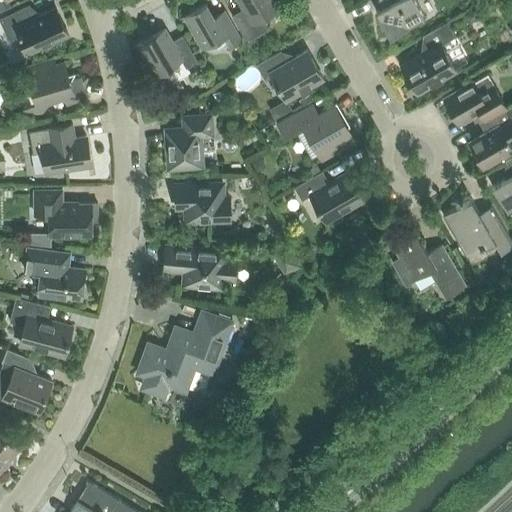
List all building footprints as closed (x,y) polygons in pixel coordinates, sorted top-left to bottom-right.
[(232,15),(247,41),(268,28),(262,17),(280,7),(276,0),(238,0),(244,8),(232,15)] [(376,11),(390,35),(425,15),(416,0),(388,0),(390,3),(376,11)] [(184,15),(203,47),(224,35),(230,46),(241,39),(224,11),(214,17),(206,3),(184,15)] [(29,4),(0,17),(0,19),(9,39),(20,34),(28,53),(69,34),(56,7),(35,17),(29,4)] [(475,8),(465,14),(470,22),(480,16),(475,8)] [(431,49),(403,65),(418,92),(431,84),(432,84),(442,79),(442,78),(456,70),(441,45),(456,36),(447,21),(423,35),(431,49)] [(137,45),(154,74),(181,59),(186,67),(197,61),(182,35),(172,41),(165,29),(137,45)] [(280,50),(256,64),(263,76),(270,72),(286,99),(323,78),(307,49),(287,61),(280,50)] [(33,89),(24,105),(41,114),(50,98),(64,93),(67,103),(86,97),(79,76),(70,79),(65,63),(56,66),(54,59),(26,67),(29,75),(33,89)] [(479,123),(505,108),(507,107),(493,83),(480,91),(474,81),(444,99),(457,122),(473,112),(479,123)] [(309,93),(299,98),(303,104),(312,99),(309,93)] [(304,108),(278,123),(285,136),(304,125),(323,157),(354,139),(334,105),(310,118),(304,108)] [(479,123),(486,133),(469,143),(483,166),(511,148),(511,146),(506,135),(511,131),(511,119),(505,108),(479,123)] [(166,129),(169,167),(202,165),(200,135),(213,134),(211,114),(183,116),(184,128),(166,129)] [(75,137),(72,123),(29,130),(33,153),(43,151),(46,172),(91,165),(87,135),(75,137)] [(511,173),(492,185),(509,214),(511,212),(511,155),(506,159),(511,169),(511,173)] [(322,171),(295,187),(302,199),(310,195),(326,221),(365,198),(349,171),(329,183),(322,171)] [(175,184),(176,198),(185,198),(186,220),(230,219),(229,196),(223,196),(223,183),(208,183),(208,179),(185,179),(185,184),(175,184)] [(98,202),(62,203),(62,189),(34,189),(35,214),(49,214),(49,235),(92,234),(92,220),(98,220),(98,202)] [(491,205),(479,212),(471,198),(443,215),(467,257),(481,249),(482,250),(487,247),(486,246),(495,241),(501,252),(511,245),(511,240),(497,215),(491,205)] [(407,284),(413,280),(431,270),(446,297),(466,285),(441,243),(428,251),(416,230),(393,244),(400,257),(393,261),(407,284)] [(166,245),(164,268),(185,270),(184,284),(221,287),(222,277),(235,278),(236,261),(224,260),(225,250),(166,245)] [(26,262),(25,270),(40,272),(38,292),(81,298),(85,268),(69,266),(71,252),(57,250),(28,246),(26,262)] [(293,250),(278,248),(286,268),(300,263),(293,250)] [(478,293),(470,297),(476,309),(484,304),(478,293)] [(16,296),(10,320),(24,324),(20,341),(34,344),(33,347),(47,351),(48,348),(65,353),(72,326),(47,319),(50,305),(16,296)] [(194,365),(213,372),(231,321),(203,311),(194,333),(176,326),(168,350),(149,343),(138,371),(147,374),(143,386),(164,394),(168,382),(186,389),(194,365)] [(15,367),(2,398),(23,406),(24,405),(40,411),(52,381),(28,371),(33,358),(7,348),(2,362),(15,367)] [(0,470),(19,447),(0,430),(0,470)] [(140,511),(91,481),(83,495),(79,496),(70,511),(140,511)]
